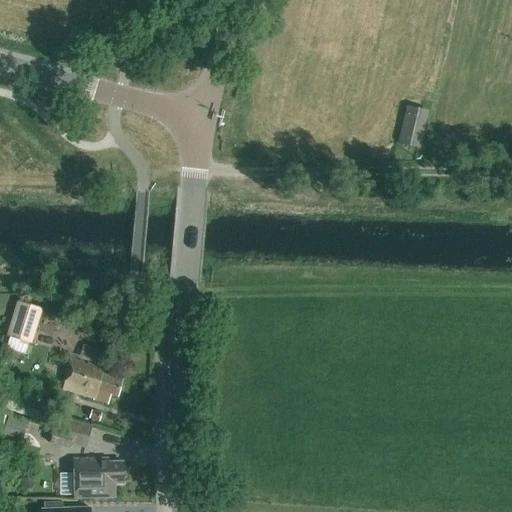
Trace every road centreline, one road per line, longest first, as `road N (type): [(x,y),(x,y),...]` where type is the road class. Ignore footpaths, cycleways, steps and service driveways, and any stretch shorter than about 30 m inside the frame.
road 1 (tertiary): [(183,511),(188,279),(203,119)]
road 2 (tertiary): [(203,119),(0,62)]
road 3 (tertiary): [(203,119),(234,0)]
